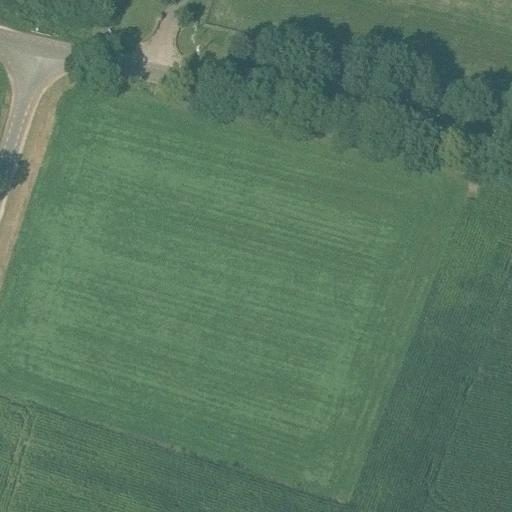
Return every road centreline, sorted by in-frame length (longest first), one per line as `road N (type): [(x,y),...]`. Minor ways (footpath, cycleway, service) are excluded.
road 1 (unclassified): [(37,48),(511,157)]
road 2 (unclassified): [(0,169),(37,48)]
